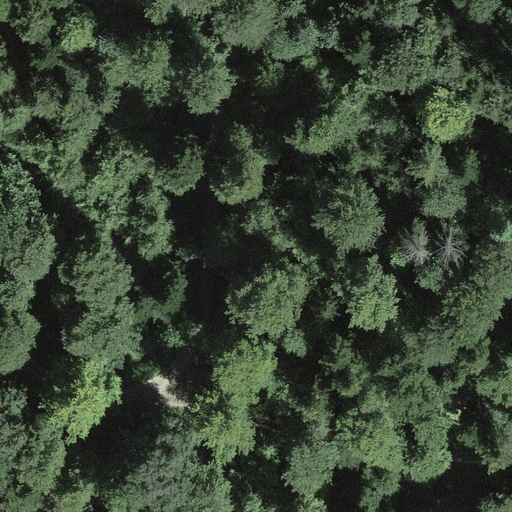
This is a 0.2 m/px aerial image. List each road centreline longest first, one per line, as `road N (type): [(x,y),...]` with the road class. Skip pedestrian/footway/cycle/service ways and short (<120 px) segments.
road 1 (track): [(0,346),(10,361),(68,389),(124,393),(172,371),(201,329),(234,0)]
road 2 (track): [(511,459),(390,448),(124,393)]
